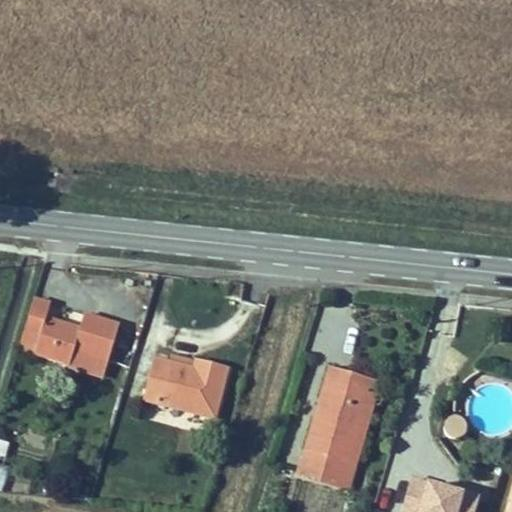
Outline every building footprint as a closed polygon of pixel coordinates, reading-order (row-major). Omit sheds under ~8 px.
[(48,314),(53,299),(31,292),(14,343),(69,362),(74,345),(108,357),(121,321),(87,309),(81,324),(48,314)] [(103,373),(108,357),(74,345),(69,362),(103,373)] [(215,417),(230,369),(176,352),(174,359),(158,354),(146,395),(215,417)] [(345,490),(368,420),(361,418),(370,392),(377,394),(380,383),(330,367),(321,396),(326,398),(320,419),(314,417),(295,474),(345,490)] [(368,420),(377,394),(370,392),(361,418),(368,420)] [(320,419),(326,398),(321,396),(314,417),(320,419)] [(465,412),(463,407),(459,405),(453,406),(450,409),(448,414),(450,419),(455,422),(460,421),(464,418),(465,412)] [(0,458),(4,459),(9,442),(0,439),(0,458)] [(75,497),(87,499),(91,478),(78,476),(75,497)] [(399,511),(474,511),(479,494),(408,476),(399,511)]
